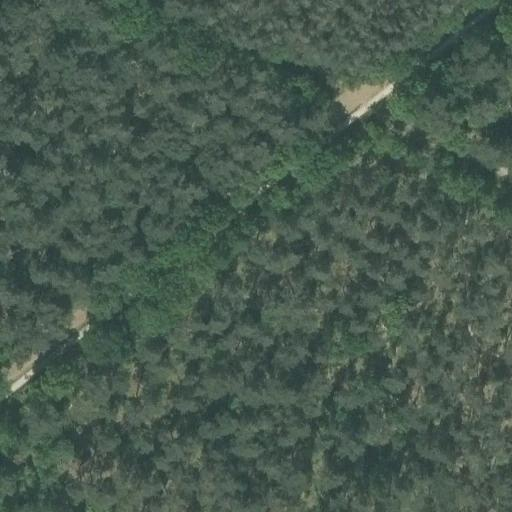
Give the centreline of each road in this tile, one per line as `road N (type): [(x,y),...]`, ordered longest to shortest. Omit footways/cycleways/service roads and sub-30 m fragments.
road 1 (track): [(348,96),(0,377)]
road 2 (track): [(172,0),(348,96)]
road 3 (track): [(364,106),(511,181)]
road 4 (track): [(471,0),(348,96)]
